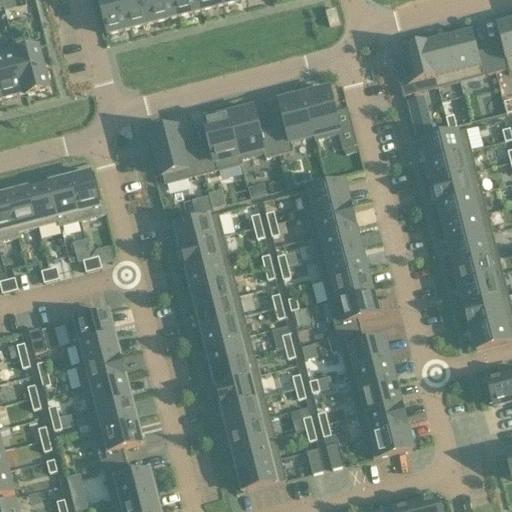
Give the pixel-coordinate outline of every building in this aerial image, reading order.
[(17,11),(14,0),(8,0),(2,2),(4,10),(5,14),(17,11)] [(131,31),(123,0),(98,0),(108,37),(131,31)] [(154,25),(148,0),(123,0),(131,31),(154,25)] [(177,19),(172,0),(148,0),(154,25),(177,19)] [(200,13),(197,0),(172,0),(177,19),(200,13)] [(224,7),(221,0),(197,0),(200,13),(224,7)] [(330,29),(340,27),(336,10),(325,13),(330,29)] [(501,49),(490,52),(496,76),(508,73),(509,78),(511,77),(511,21),(495,26),(501,49)] [(473,33),(449,39),(461,85),(496,76),(490,52),(478,55),(473,33)] [(449,39),(427,44),(439,90),(461,85),(449,39)] [(408,73),(397,76),(400,88),(403,99),(439,90),(427,44),(402,51),(408,73)] [(11,48),(0,50),(0,90),(3,101),(23,95),(25,95),(15,56),(13,48),(11,48)] [(16,56),(15,56),(25,95),(26,97),(49,91),(39,50),(16,56)] [(358,148),(349,111),(335,115),(329,92),(323,93),(322,89),(306,93),(307,97),(305,98),(315,140),(338,134),(343,152),(358,148)] [(315,140),(305,98),(301,99),(300,94),(282,99),(283,103),(279,104),(280,109),(268,112),(272,132),(279,158),(293,155),(291,146),(315,140)] [(279,158),(272,132),(258,135),(252,112),(248,113),(247,108),(231,112),(232,116),(228,117),(240,164),(264,158),(265,162),(279,159),(279,158)] [(240,164),(228,117),(204,123),(210,148),(196,151),(203,178),(241,168),(240,164)] [(453,119),(446,121),(449,132),(456,130),(453,119)] [(203,178),(196,151),(182,155),(177,132),(172,133),(171,128),(155,132),(156,136),(152,137),(165,188),(203,178)] [(505,145),(511,142),(511,140),(510,131),(502,133),(505,145)] [(466,133),(423,144),(429,165),(472,154),(466,133)] [(472,154),(429,165),(434,186),(477,175),(472,154)] [(92,175),(71,180),(82,224),(103,219),(100,208),(92,175)] [(477,175),(434,186),(439,207),(482,196),(477,175)] [(71,180),(50,186),(60,225),(58,225),(60,230),(82,224),(71,180)] [(344,185),(300,197),(306,219),(306,220),(350,209),(350,207),(344,185)] [(50,186),(29,191),(39,230),(58,225),(60,225),(50,186)] [(29,191),(7,197),(17,236),(18,236),(39,230),(29,191)] [(482,196),(439,207),(444,227),(445,228),(488,217),(488,216),(482,196)] [(7,197),(0,198),(0,245),(19,240),(18,236),(17,236),(7,197)] [(350,209),(306,220),(311,240),(311,241),(356,230),(355,229),(350,209)] [(274,215),(266,217),(269,229),(277,227),(274,215)] [(488,217),(445,228),(450,247),(493,236),(488,217)] [(218,218),(176,229),(181,249),(181,250),(224,239),(223,238),(218,218)] [(262,229),(259,218),(251,220),(254,231),(262,229)] [(277,227),(269,229),(272,240),(280,238),(277,227)] [(265,241),(262,229),(254,231),(257,243),(265,241)] [(356,230),(311,241),(317,262),(361,251),(356,230)] [(493,236),(450,247),(450,248),(454,267),(498,256),(493,237),(493,236)] [(224,239),(181,250),(186,270),(187,271),(229,260),(229,259),(224,239)] [(79,248),(65,252),(68,262),(82,259),(79,248)] [(361,251),(317,262),(322,283),(366,272),(361,251)] [(498,256),(454,267),(455,269),(460,288),(503,277),(498,258),(498,256)] [(272,269),(269,258),(262,260),(264,271),(272,269)] [(286,258),(277,260),(280,271),(288,269),(286,258)] [(94,273),(102,271),(99,260),(91,262),(94,273)] [(229,260),(187,271),(192,290),(192,291),(234,280),(234,279),(229,260)] [(86,275),(94,273),(91,262),(83,264),(86,275)] [(275,281),(272,269),(264,271),(267,283),(275,281)] [(288,269),(280,271),(283,283),(291,281),(288,269)] [(52,284),(60,282),(57,270),(49,272),(52,284)] [(44,286),(52,284),(49,272),(41,274),(44,286)] [(366,272),(322,283),(323,284),(328,306),(372,294),(367,273),(366,272)] [(503,277),(460,288),(460,290),(465,309),(508,298),(503,279),(503,277)] [(234,280),(192,291),(197,311),(239,300),(234,280)] [(10,295),(18,293),(15,281),(7,283),(10,295)] [(0,287),(2,297),(10,295),(7,283),(0,284),(0,287)] [(372,294),(328,306),(334,328),(358,322),(378,317),(372,295),(372,294)] [(282,309),(279,298),(272,300),(275,311),(282,309)] [(508,298),(465,309),(466,311),(471,331),(511,319),(511,312),(509,300),(508,298)] [(239,300),(197,311),(202,330),(244,319),(239,300)] [(296,301),(288,303),(291,315),(299,313),(296,301)] [(285,321),(282,309),(275,311),(278,323),(285,321)] [(109,315),(66,326),(72,348),(77,347),(115,337),(109,315)] [(244,319),(202,330),(202,331),(207,350),(249,339),(244,320),(244,319)] [(511,319),(471,331),(476,352),(511,343),(511,319)] [(358,322),(334,328),(337,340),(361,334),(358,322)] [(35,357),(47,354),(41,332),(29,335),(35,357)] [(337,340),(329,342),(332,356),(340,354),(345,375),(346,376),(390,365),(390,363),(384,341),(364,346),(361,334),(337,340)] [(115,337),(77,347),(77,348),(82,368),(120,358),(115,339),(115,337)] [(292,349),(289,337),(282,339),(285,351),(292,349)] [(249,339),(207,350),(207,352),(212,370),(254,359),(250,341),(249,339)] [(27,358),(24,347),(17,349),(20,360),(27,358)] [(314,348),(302,351),(305,363),(318,360),(314,348)] [(288,362),(295,360),(292,349),(285,351),(288,362)] [(30,370),(27,358),(20,360),(23,372),(30,370)] [(82,368),(77,369),(79,374),(83,392),(126,381),(121,363),(120,358),(82,368)] [(254,359),(212,370),(213,372),(217,390),(259,379),(255,361),(254,359)] [(48,377),(45,365),(38,367),(41,379),(48,377)] [(390,365),(346,376),(351,397),(351,398),(396,386),(395,386),(390,365)] [(51,388),(48,377),(41,379),(44,390),(51,388)] [(511,377),(488,384),(489,388),(485,389),(490,405),(493,404),(494,409),(511,404),(511,377)] [(303,390),(300,378),(292,380),(295,392),(303,390)] [(259,379),(217,390),(218,393),(222,410),(265,400),(260,382),(259,379)] [(126,381),(83,392),(85,398),(89,413),(132,402),(128,387),(126,381)] [(317,383),(309,385),(312,397),(320,395),(317,383)] [(396,386),(351,398),(357,419),(357,420),(401,409),(401,408),(396,386)] [(38,400),(35,389),(28,390),(31,402),(38,400)] [(306,401),(303,390),(295,392),(298,403),(306,401)] [(41,412),(38,400),(31,402),(34,414),(41,412)] [(265,400),(222,410),(223,413),(228,432),(270,421),(265,403),(265,400)] [(132,402),(89,413),(91,422),(94,436),(137,425),(134,411),(132,402)] [(59,421),(56,409),(49,411),(52,423),(59,421)] [(401,409),(357,420),(362,442),(368,440),(407,430),(401,409)] [(326,416),(318,418),(321,429),(329,427),(326,416)] [(314,432),(311,420),(303,422),(306,434),(314,432)] [(62,433),(59,421),(52,423),(55,434),(62,433)] [(270,421),(228,432),(228,434),(233,452),(275,441),(271,423),(270,421)] [(137,425),(94,436),(97,446),(103,470),(103,471),(126,465),(126,464),(123,452),(143,447),(140,435),(137,425)] [(329,427),(321,429),(324,441),(332,439),(329,427)] [(49,442),(46,430),(38,432),(41,444),(49,442)] [(407,430),(368,440),(373,462),(413,452),(407,430)] [(317,443),(314,432),(306,434),(309,445),(317,443)] [(275,441),(233,452),(233,454),(238,473),(281,462),(276,444),(275,441)] [(52,454),(49,442),(41,444),(44,456),(52,454)] [(326,450),(332,473),(344,470),(338,447),(326,450)] [(312,478),(325,475),(319,453),(307,456),(312,478)] [(5,454),(0,455),(0,477),(10,475),(5,454)] [(281,462),(238,473),(239,475),(244,495),(286,485),(281,464),(281,462)] [(50,477),(57,475),(54,463),(47,465),(50,477)] [(126,465),(103,471),(109,494),(112,506),(116,505),(155,495),(152,483),(149,472),(130,477),(126,465)] [(10,475),(0,477),(0,500),(16,496),(10,475)] [(73,504),(85,501),(80,479),(67,482),(73,504)] [(155,495),(116,505),(117,505),(118,511),(159,511),(158,507),(155,495)] [(391,511),(387,511),(443,511),(442,505),(438,506),(437,499),(432,501),(431,498),(413,503),(413,505),(391,511)] [(19,511),(17,503),(0,507),(0,511),(19,511)] [(66,511),(65,503),(57,505),(58,511),(66,511)]
